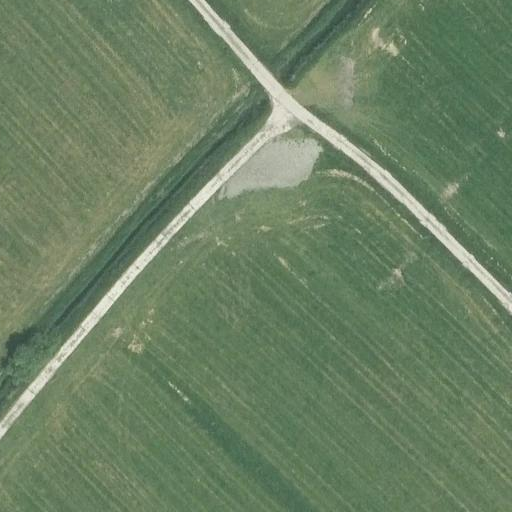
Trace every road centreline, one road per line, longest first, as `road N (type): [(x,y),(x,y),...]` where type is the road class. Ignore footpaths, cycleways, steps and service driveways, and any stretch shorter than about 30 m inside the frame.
road 1 (track): [(511,305),(384,177),(290,106),(194,0)]
road 2 (track): [(290,106),(188,210),(0,430)]
